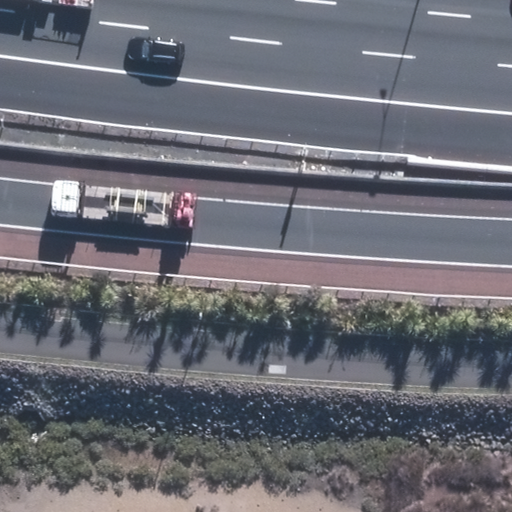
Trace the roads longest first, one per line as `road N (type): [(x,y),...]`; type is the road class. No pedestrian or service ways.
road 1 (motorway): [(511,234),(211,217),(0,192)]
road 2 (motorway): [(511,13),(368,0)]
